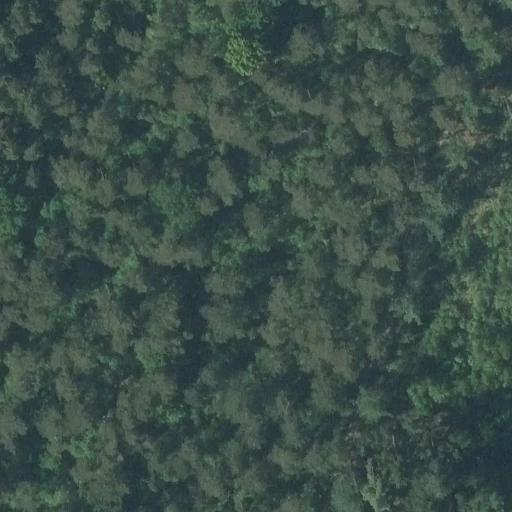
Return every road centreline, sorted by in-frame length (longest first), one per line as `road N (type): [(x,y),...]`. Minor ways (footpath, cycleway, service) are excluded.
road 1 (track): [(477,0),(320,511)]
road 2 (unknown): [(141,0),(0,341)]
